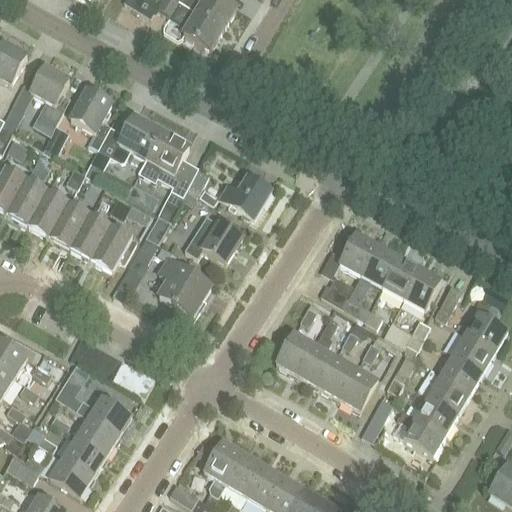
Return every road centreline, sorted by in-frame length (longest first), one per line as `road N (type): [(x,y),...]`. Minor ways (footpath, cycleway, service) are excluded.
road 1 (unclassified): [(210,389),(346,178)]
road 2 (unclassified): [(220,117),(2,0)]
road 3 (residential): [(210,389),(33,294),(0,297)]
road 4 (residential): [(406,511),(210,389)]
road 5 (unclassified): [(346,178),(462,0)]
road 6 (unclassified): [(511,261),(346,178)]
road 7 (residential): [(130,511),(210,389)]
road 8 (unclassified): [(346,178),(220,117)]
road 9 (unclassified): [(220,117),(292,0)]
